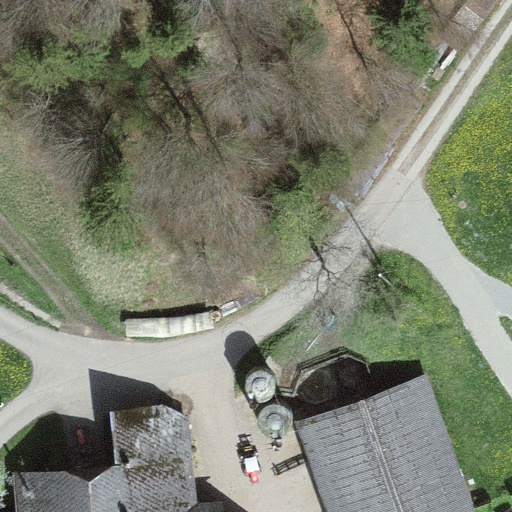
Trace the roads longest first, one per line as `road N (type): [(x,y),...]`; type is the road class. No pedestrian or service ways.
road 1 (unknown): [(242,339),(256,443),(288,511)]
road 2 (track): [(0,221),(100,360)]
